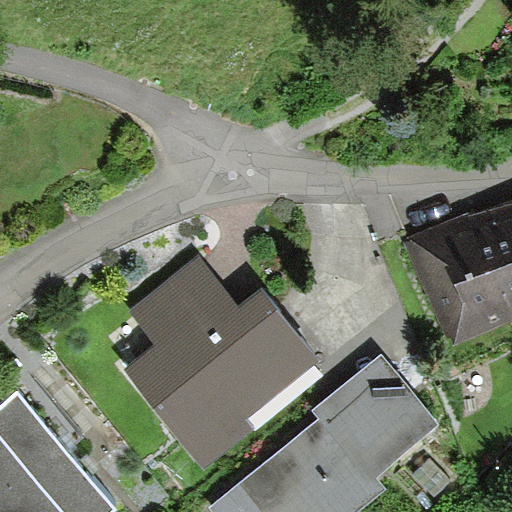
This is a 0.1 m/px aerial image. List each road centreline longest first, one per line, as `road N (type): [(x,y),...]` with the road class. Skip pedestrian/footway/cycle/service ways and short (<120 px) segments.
road 1 (residential): [(272,150),(52,261),(0,301)]
road 2 (unclassified): [(272,150),(152,99),(0,53)]
road 3 (residential): [(511,169),(336,174),(272,150)]
